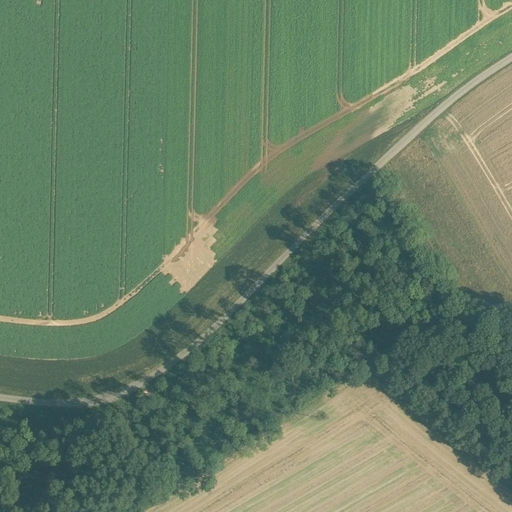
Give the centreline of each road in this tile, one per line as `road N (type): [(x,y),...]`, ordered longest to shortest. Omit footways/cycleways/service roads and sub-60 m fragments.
road 1 (unclassified): [(511,47),(359,174),(209,324),(106,397),(0,395)]
road 2 (track): [(363,360),(511,467)]
